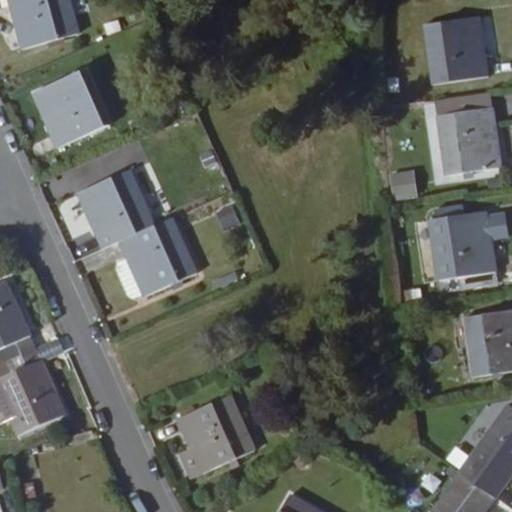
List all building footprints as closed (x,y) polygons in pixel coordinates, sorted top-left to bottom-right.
[(78,36),(68,0),(9,0),(23,51),(78,36)] [(428,23),(436,83),(490,75),(482,14),(428,23)] [(40,104),(65,159),(115,136),(90,80),(40,104)] [(441,118),(449,178),(503,170),(495,110),(441,118)] [(393,201),(419,197),(414,169),(388,173),(393,201)] [(156,228),(131,173),(81,196),(106,251),(123,243),(156,228)] [(234,207),(217,210),(222,230),(239,226),(234,207)] [(434,220),(442,281),(497,272),(489,212),(434,220)] [(198,276),(174,220),(156,228),(123,243),(130,259),(146,295),(147,299),(198,276)] [(146,295),(130,259),(122,263),(119,271),(131,296),(139,298),(146,295)] [(32,352),(3,285),(0,286),(0,366),(4,365),(20,358),(32,352)] [(511,311),(468,318),(476,379),(511,373),(511,311)] [(38,365),(32,352),(20,358),(26,370),(38,365)] [(26,370),(20,358),(4,365),(10,377),(26,370)] [(61,419),(38,365),(26,370),(10,377),(4,365),(0,366),(0,399),(17,438),(61,419)] [(256,454),(232,398),(180,421),(193,450),(205,477),(232,465),(238,462),(256,454)] [(497,498),(511,477),(511,407),(464,474),(497,498)] [(205,477),(193,450),(182,455),(194,482),(205,477)] [(241,469),(238,462),(232,465),(235,472),(241,469)] [(487,511),(497,498),(464,474),(437,511),(487,511)] [(322,511),(296,497),(287,511),(322,511)]
